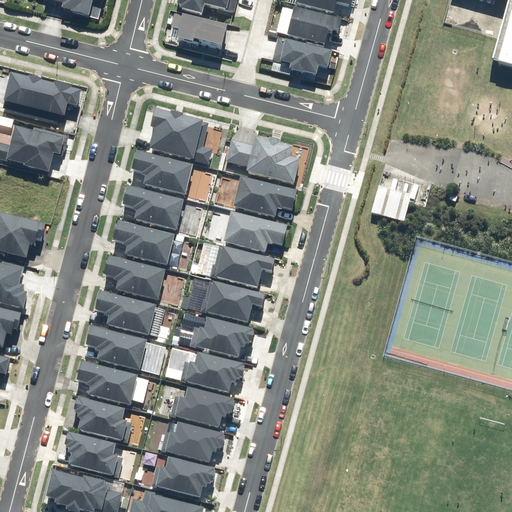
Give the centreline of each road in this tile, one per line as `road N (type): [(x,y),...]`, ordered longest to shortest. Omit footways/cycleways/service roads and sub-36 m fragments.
road 1 (residential): [(7,511),(124,67)]
road 2 (residential): [(352,124),(243,511)]
road 3 (residential): [(352,124),(124,67)]
road 4 (residential): [(386,0),(352,124)]
road 5 (residential): [(124,67),(0,35)]
